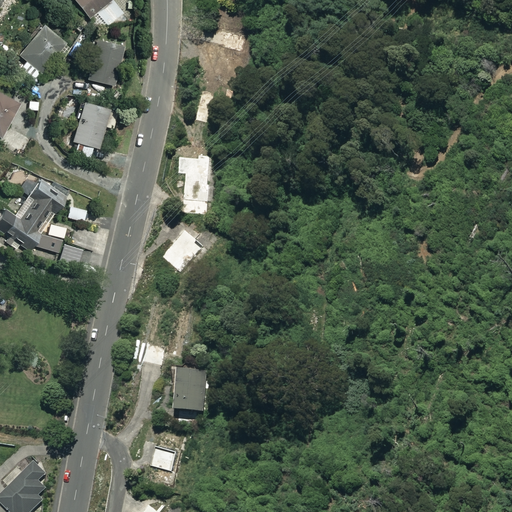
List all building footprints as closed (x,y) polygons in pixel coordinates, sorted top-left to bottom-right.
[(71,0),(85,17),(89,14),(104,33),(123,18),(109,0),(71,0)] [(61,41),(39,24),(15,54),(23,60),(16,70),(29,81),(44,63),(52,69),(66,53),(57,46),(61,41)] [(252,32),(218,24),(211,56),(214,56),(210,72),(221,75),(222,71),(241,76),(252,32)] [(121,44),(93,38),(84,78),(112,84),(121,44)] [(218,90),(202,86),(194,120),(210,124),(218,90)] [(0,137),(6,126),(18,103),(4,95),(0,93),(0,137)] [(68,139),(74,141),(71,154),(87,158),(91,145),(96,147),(106,107),(78,100),(68,139)] [(0,137),(0,140),(1,141),(0,143),(0,145),(21,157),(30,139),(6,126),(0,137)] [(205,163),(206,154),(176,152),(174,174),(182,174),(179,212),(208,215),(212,163),(205,163)] [(2,207),(0,210),(0,234),(5,238),(6,235),(18,243),(16,245),(28,252),(32,246),(56,252),(59,238),(40,233),(41,231),(36,228),(46,212),(52,216),(65,195),(27,171),(16,188),(24,194),(12,213),(2,207)] [(84,210),(67,206),(65,216),(81,221),(84,210)] [(207,245),(181,223),(155,253),(181,276),(207,245)] [(77,248),(62,243),(59,252),(74,257),(77,248)] [(160,368),(163,353),(181,357),(183,345),(190,346),(196,318),(191,316),(194,303),(153,294),(139,364),(160,368)] [(197,364),(186,363),(185,371),(176,370),(172,409),(203,411),(206,371),(196,371),(197,364)] [(200,414),(177,413),(176,429),(199,430),(200,414)] [(184,441),(155,433),(143,477),(172,485),(184,441)] [(45,474),(33,462),(23,473),(16,467),(4,481),(9,486),(0,495),(0,503),(9,511),(32,511),(40,504),(40,495),(45,489),(38,482),(45,474)] [(162,511),(144,499),(135,511),(162,511)]
